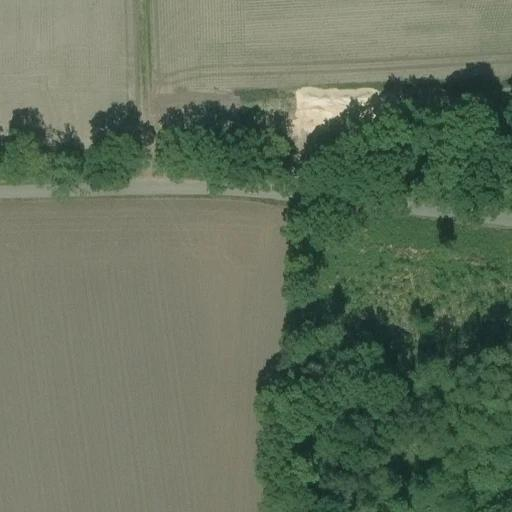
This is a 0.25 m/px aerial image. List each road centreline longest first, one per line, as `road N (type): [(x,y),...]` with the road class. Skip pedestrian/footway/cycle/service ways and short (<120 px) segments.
road 1 (track): [(0,192),(262,192),(511,220)]
road 2 (unknown): [(297,196),(330,141),(379,117),(511,108)]
